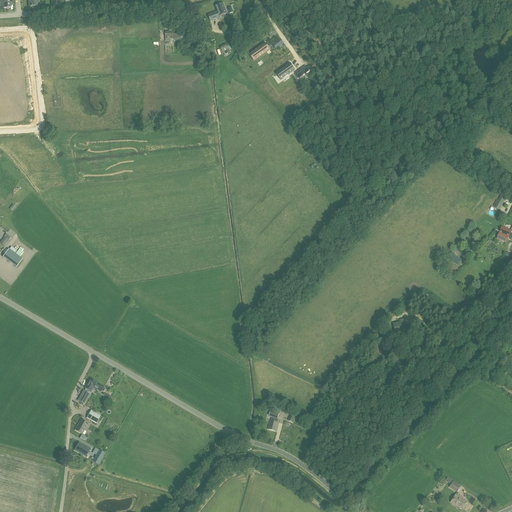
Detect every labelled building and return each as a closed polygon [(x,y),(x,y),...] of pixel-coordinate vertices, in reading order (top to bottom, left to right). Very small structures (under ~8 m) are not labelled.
[(0,0),(1,1),(0,1),(0,6),(2,6),(2,9),(10,8),(10,1),(13,1),(12,0),(0,0)] [(210,21),(220,18),(219,16),(227,13),(223,3),(215,6),(217,11),(208,15),(210,21)] [(183,31),(165,31),(166,41),(170,41),(170,38),(172,38),(172,41),(180,41),(180,38),(183,38),(183,31)] [(11,39),(7,39),(7,46),(17,46),(16,45),(21,45),(21,38),(16,38),(16,37),(11,37),(11,39)] [(280,39),(272,44),(276,50),(284,44),(280,39)] [(249,55),(251,54),(255,59),(253,61),(254,61),(270,49),(265,43),(249,54),(249,55)] [(223,52),(228,49),(226,44),(220,48),(223,52)] [(12,55),(5,56),(6,62),(10,62),(11,66),(23,66),(23,58),(12,59),(12,55)] [(276,74),(277,73),(281,79),(280,79),(281,80),(295,70),(290,63),(276,73),(276,74)] [(298,78),(309,71),(306,66),(295,73),(298,78)] [(15,104),(28,103),(28,95),(20,95),(20,90),(10,91),(10,97),(14,97),(15,104)] [(19,120),(31,119),(31,112),(24,112),(24,108),(16,109),(16,114),(19,114),(19,120)] [(499,210),(505,200),(500,197),(494,207),(499,210)] [(511,228),(511,231),(502,227),(500,232),(509,236),(511,232),(511,233),(511,228)] [(509,237),(509,236),(500,232),(497,238),(507,242),(509,237)] [(10,238),(6,234),(4,237),(0,242),(0,243),(5,248),(12,239),(10,238)] [(22,259),(9,249),(3,257),(16,267),(22,259)] [(407,323),(406,319),(399,320),(400,323),(394,324),(395,329),(398,328),(399,332),(409,329),(407,323)] [(397,385),(406,375),(400,370),(391,380),(397,385)] [(101,392),(101,391),(103,392),(105,388),(103,387),(104,386),(90,379),(85,388),(91,392),(94,387),(98,389),(98,390),(101,392)] [(84,390),(78,400),(85,405),(91,394),(84,390)] [(97,424),(102,416),(90,409),(85,418),(97,424)] [(272,418),(271,421),(270,420),(268,429),(276,431),(278,422),(278,420),(277,420),(272,418)] [(107,443),(117,424),(106,419),(96,438),(107,443)] [(87,426),(88,424),(81,420),(78,424),(77,426),(75,430),(82,434),(83,434),(82,434),(84,430),(84,431),(86,427),(87,426)] [(78,444),(74,450),(80,454),(87,454),(90,449),(82,444),(80,446),(78,444)] [(98,464),(104,453),(99,450),(93,461),(98,464)] [(450,488),(457,493),(461,486),(454,481),(450,488)] [(462,509),(467,502),(461,498),(460,499),(455,496),(451,502),(457,506),(457,505),(462,509)]
